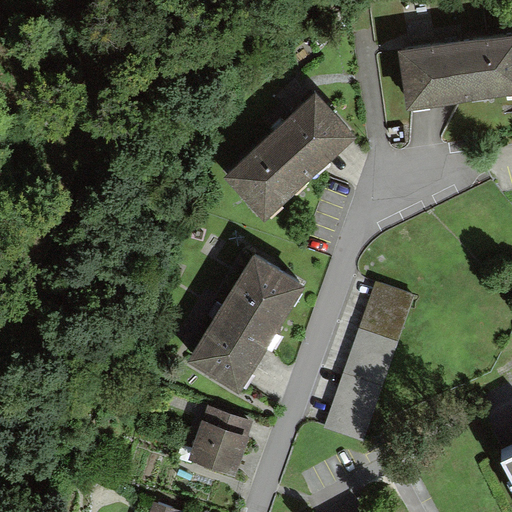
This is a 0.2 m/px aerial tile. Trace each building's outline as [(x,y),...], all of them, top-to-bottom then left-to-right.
[(511,19),(400,36),(408,95),(511,80),(511,19)] [(226,164),(266,208),(358,124),(317,80),(226,164)] [(187,349),(239,381),(306,273),(254,241),(187,349)] [(414,290),(375,277),(323,425),(362,438),(414,290)] [(207,399),(189,452),(237,468),(255,415),(207,399)] [(511,431),(500,438),(511,461),(511,431)] [(155,497),(150,511),(181,511),(179,511),(181,506),(155,497)]
